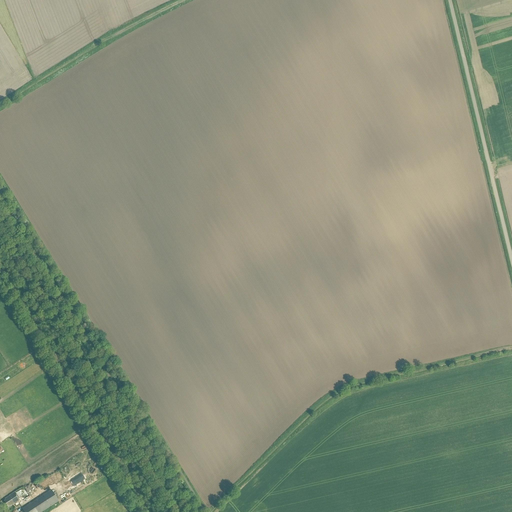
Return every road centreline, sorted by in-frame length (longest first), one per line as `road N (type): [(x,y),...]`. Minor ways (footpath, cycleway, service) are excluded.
road 1 (track): [(511,346),(340,391),(210,511)]
road 2 (track): [(0,263),(150,511)]
road 3 (unclassified): [(511,260),(449,0)]
